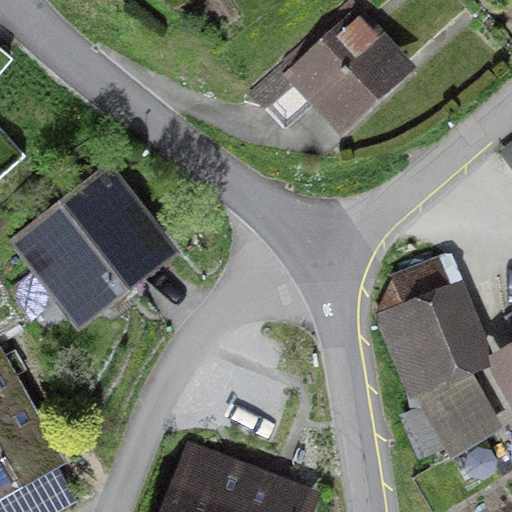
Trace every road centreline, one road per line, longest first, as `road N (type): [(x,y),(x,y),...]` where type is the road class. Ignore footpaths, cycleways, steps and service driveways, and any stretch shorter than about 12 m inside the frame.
road 1 (residential): [(6,0),(58,55),(309,263)]
road 2 (residential): [(120,511),(189,410),(309,263)]
road 3 (residential): [(309,263),(355,426),(369,511)]
road 4 (residential): [(511,113),(309,263)]
